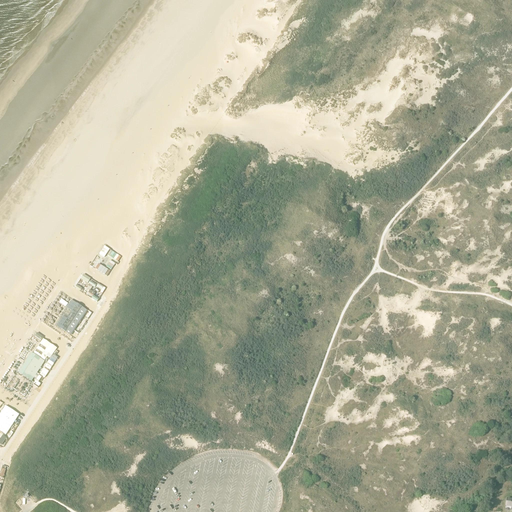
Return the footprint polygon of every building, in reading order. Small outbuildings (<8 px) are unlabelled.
[(108,270),(103,267),(100,272),(110,279),(123,258),(114,253),(111,257),(114,259),(108,270)] [(95,284),(91,289),(102,296),(105,291),(95,284)] [(104,299),(92,291),(88,298),(99,305),(104,299)] [(81,305),(68,326),(82,335),(95,315),(81,305)] [(60,360),(43,349),(35,360),(52,372),(60,360)] [(52,374),(47,371),(40,382),(45,385),(52,374)] [(31,396),(17,386),(8,399),(15,403),(17,401),(24,406),(31,396)] [(0,413),(0,421),(9,428),(20,412),(7,403),(0,413)]
